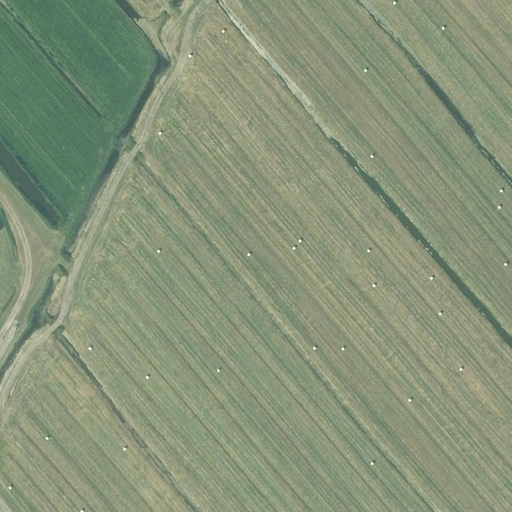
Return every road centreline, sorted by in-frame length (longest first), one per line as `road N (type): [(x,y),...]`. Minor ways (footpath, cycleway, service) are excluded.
road 1 (track): [(208,0),(60,317),(29,349),(0,401)]
road 2 (track): [(74,273),(22,233),(25,288),(0,337)]
